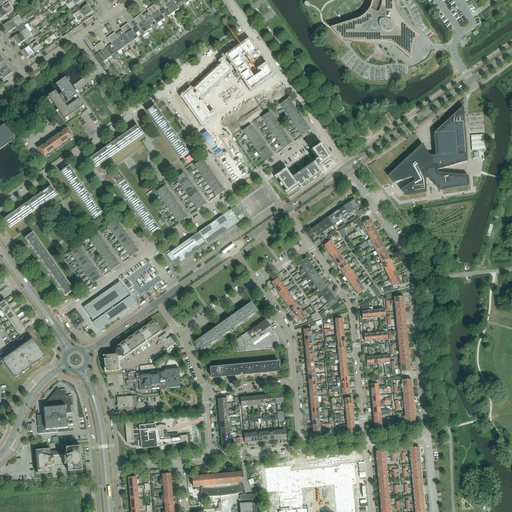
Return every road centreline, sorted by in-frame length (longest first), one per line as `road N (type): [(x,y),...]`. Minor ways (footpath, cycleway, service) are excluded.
road 1 (residential): [(427,435),(410,267),(349,170)]
road 2 (residential): [(365,441),(351,304),(308,245)]
road 3 (residential): [(148,252),(78,150)]
road 4 (secondary): [(369,151),(470,80)]
road 5 (residential): [(320,130),(248,31)]
road 6 (residential): [(233,191),(164,90)]
